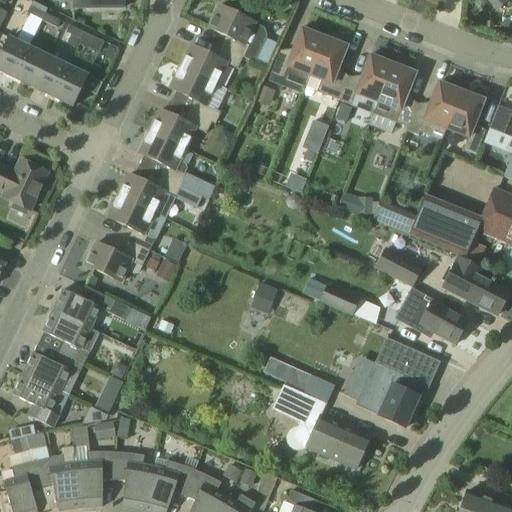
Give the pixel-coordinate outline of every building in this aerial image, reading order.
[(74,0),(75,9),(125,9),(124,0),(74,0)] [(507,0),(491,0),(489,2),(499,12),(510,2),(507,0)] [(0,60),(0,72),(15,80),(30,48),(43,22),(47,15),(31,7),(27,15),(30,16),(18,42),(10,39),(0,60)] [(222,48),(244,59),(244,57),(255,63),(267,37),(265,28),(220,7),(209,29),(227,38),(222,48)] [(61,22),(47,15),(43,22),(57,29),(61,22)] [(82,41),(85,34),(69,26),(66,33),(82,41)] [(302,95),(310,76),(325,39),(315,35),(316,33),(303,28),(292,56),(280,51),(268,82),(302,95)] [(85,34),(82,41),(80,44),(100,54),(105,43),(85,34)] [(317,93),(340,101),(349,78),(337,74),(348,45),(335,40),(334,43),(325,39),(310,76),(322,81),(317,93)] [(115,50),(107,47),(103,57),(111,60),(115,50)] [(244,59),(222,48),(217,59),(192,47),(181,68),(217,85),(227,65),(238,70),(244,59)] [(35,89),(50,58),(30,48),(15,80),(35,89)] [(349,78),(340,101),(353,106),(357,95),(378,103),(379,103),(393,66),(384,62),(385,59),(372,54),(361,83),(349,78)] [(54,99),(69,67),(50,58),(35,89),(54,99)] [(406,132),(407,132),(417,105),(405,100),(416,72),(404,67),(403,69),(393,66),(379,103),(378,103),(373,114),(408,128),(406,132)] [(69,67),(54,99),(74,108),(89,77),(69,67)] [(196,102),(191,113),(216,125),(222,113),(207,106),(217,85),(181,68),(171,90),(196,102)] [(417,105),(407,132),(419,137),(420,133),(431,137),(435,125),(447,130),(461,92),(452,89),(453,86),(440,81),(429,110),(417,105)] [(261,89),(255,104),(268,109),(274,94),(261,89)] [(471,96),(461,92),(447,130),(468,138),(464,150),(477,155),(486,132),(474,127),(485,99),(472,94),(471,96)] [(351,111),(340,107),(334,121),(346,125),(351,111)] [(511,117),(511,112),(498,107),(488,129),(504,136),(505,135),(511,117)] [(161,111),(150,133),(186,150),(196,129),(207,134),(213,123),(216,125),(191,113),(186,123),(161,111)] [(488,129),(483,142),(511,153),(511,138),(505,135),(504,136),(488,129)] [(165,166),(160,177),(182,187),(187,176),(185,175),(188,169),(186,164),(181,162),(186,150),(150,133),(140,154),(165,166)] [(49,174),(22,161),(17,172),(0,164),(0,192),(6,195),(4,199),(31,211),(49,174)] [(289,170),(283,185),(298,190),(303,175),(289,170)] [(176,199),(197,209),(202,198),(197,196),(198,195),(182,187),(160,177),(155,188),(130,175),(120,197),(156,214),(165,193),(176,199)] [(408,238),(458,259),(464,262),(477,231),(508,245),(511,247),(511,197),(495,190),(483,219),(425,195),(417,216),(410,234),(408,238)] [(344,193),(338,208),(358,216),(372,216),(372,215),(374,215),(378,206),(379,203),(372,203),(373,199),(359,199),(344,193)] [(156,240),(166,219),(156,214),(120,197),(109,219),(134,231),(129,241),(151,252),(156,240)] [(141,273),(151,252),(129,241),(122,256),(97,244),(87,266),(122,283),(128,272),(134,275),(141,273)] [(175,241),(166,259),(179,266),(188,248),(175,241)] [(511,247),(508,245),(503,256),(507,265),(504,272),(511,275),(511,247)] [(424,267),(385,248),(374,269),(413,289),(424,267)] [(150,259),(146,268),(155,272),(159,263),(150,259)] [(464,262),(458,259),(443,288),(458,296),(497,317),(510,292),(480,276),(482,271),(471,265),(464,262)] [(165,261),(157,276),(170,283),(178,268),(165,261)] [(252,299),(270,306),(276,292),(258,285),(252,299)] [(361,299),(327,285),(319,303),(353,317),(361,299)] [(102,308),(100,307),(65,290),(55,311),(92,330),(102,309),(102,308)] [(412,290),(396,320),(417,331),(428,338),(431,333),(455,346),(469,321),(433,302),(412,290)] [(102,308),(102,309),(126,321),(132,309),(106,296),(100,307),(102,308)] [(65,343),(60,353),(85,365),(91,354),(100,334),(92,330),(55,311),(44,333),(65,343)] [(162,321),(160,329),(170,334),(173,326),(162,321)] [(378,417),(405,429),(419,399),(422,401),(439,363),(386,339),(375,365),(402,377),(397,388),(392,385),(390,390),(367,380),(357,402),(380,412),(378,417)] [(85,365),(60,353),(55,363),(35,353),(24,374),(70,396),(85,365)] [(270,358),(264,373),(285,382),(292,368),(270,358)] [(117,364),(111,376),(123,382),(129,370),(117,364)] [(24,374),(14,395),(34,405),(29,416),(55,429),(70,396),(24,374)] [(311,376),(303,394),(303,396),(326,406),(335,387),(311,376)] [(326,406),(303,396),(303,394),(284,386),(272,410),(300,424),(298,427),(294,428),(290,430),(287,434),(286,439),(287,444),(289,448),(294,451),(297,452),(302,452),(307,449),(355,470),(370,437),(321,416),(326,406)] [(101,397),(96,408),(109,414),(114,403),(101,397)] [(129,430),(130,420),(121,419),(119,428),(129,430)] [(114,421),(96,423),(98,437),(116,434),(114,421)] [(11,442),(14,441),(29,438),(35,436),(33,426),(9,431),(11,442)] [(35,436),(29,438),(32,450),(46,447),(43,434),(35,436)] [(17,453),(32,450),(29,438),(14,441),(17,453)] [(115,481),(117,453),(90,453),(89,447),(86,447),(75,447),(82,508),(104,507),(102,480),(115,481)] [(60,511),(82,508),(75,448),(61,449),(62,456),(36,462),(43,489),(56,485),(60,511)] [(117,453),(115,481),(128,481),(124,508),(145,511),(155,468),(144,466),(146,456),(117,453)] [(155,468),(145,511),(146,511),(168,511),(175,493),(185,497),(196,470),(169,461),(166,471),(155,468)] [(39,511),(33,491),(43,489),(36,462),(14,467),(17,479),(6,482),(14,511),(39,511)] [(231,467),(224,478),(236,485),(243,474),(231,467)] [(196,470),(185,497),(196,501),(190,511),(218,511),(228,498),(218,492),(223,483),(196,470)] [(245,470),(239,483),(251,488),(256,474),(245,470)] [(285,502),(280,511),(314,511),(319,501),(292,490),(287,503),(285,502)] [(500,501),(467,490),(459,511),(511,511),(511,497),(502,495),(500,501)] [(237,503),(228,498),(218,511),(251,511),(257,504),(242,495),(237,503)]
